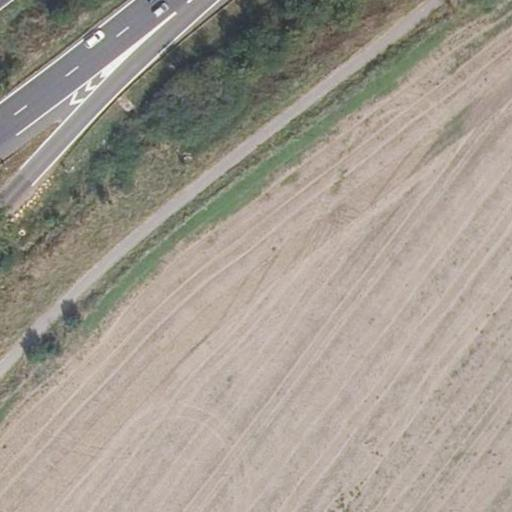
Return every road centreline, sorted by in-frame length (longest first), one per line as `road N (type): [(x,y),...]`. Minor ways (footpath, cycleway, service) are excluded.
road 1 (trunk): [(0,204),(115,78),(161,1)]
road 2 (trunk): [(0,123),(161,1)]
